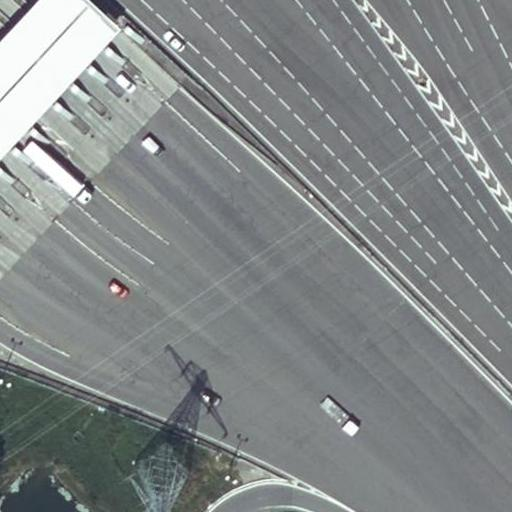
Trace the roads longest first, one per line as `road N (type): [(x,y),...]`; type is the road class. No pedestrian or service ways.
road 1 (motorway): [(0,7),(157,145),(261,267),(359,404)]
road 2 (motorway): [(511,307),(236,0)]
road 3 (motorway): [(0,223),(55,269),(201,346),(359,404)]
road 4 (motorway): [(359,404),(505,511)]
